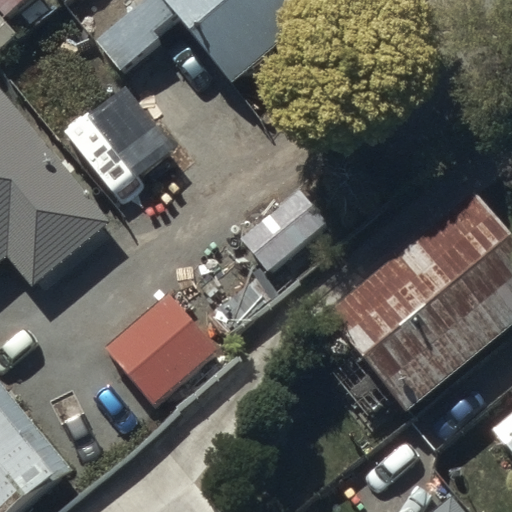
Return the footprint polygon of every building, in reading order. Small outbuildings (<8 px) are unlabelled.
[(0,0),(0,7),(5,13),(21,0),(0,0)] [(142,0),(96,43),(121,70),(178,17),(235,78),(319,0),(142,0)] [(0,257),(8,250),(35,282),(111,219),(0,86),(0,257)] [(511,228),(478,186),(328,307),(407,406),(511,322),(511,228)] [(304,187),(241,234),(270,273),(333,226),(304,187)] [(169,290),(104,345),(153,403),(218,348),(169,290)] [(0,511),(2,511),(66,462),(0,378),(0,511)] [(511,403),(490,421),(511,449),(511,403)] [(226,511),(189,469),(138,511),(226,511)] [(468,511),(454,493),(430,511),(372,511),(468,511)]
